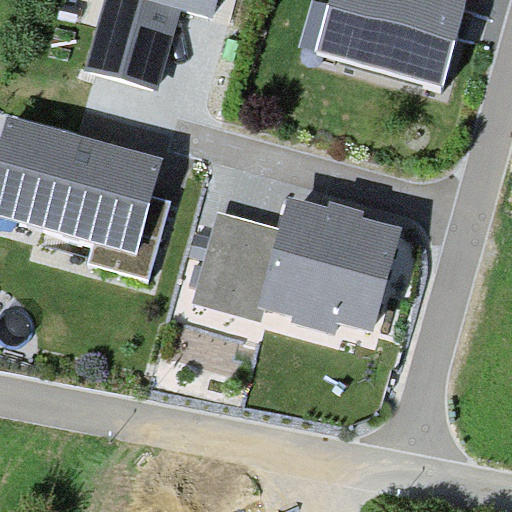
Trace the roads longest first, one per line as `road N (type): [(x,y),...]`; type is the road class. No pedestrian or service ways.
road 1 (residential): [(402,474),(511,70)]
road 2 (residential): [(402,474),(0,401)]
